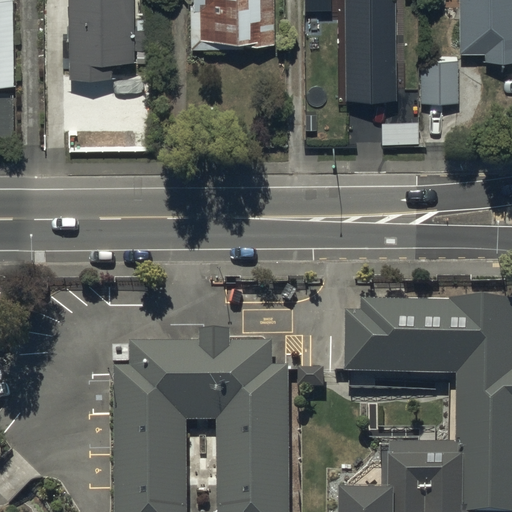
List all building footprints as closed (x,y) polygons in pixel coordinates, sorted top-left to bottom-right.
[(0,0),(0,84),(14,85),(13,0),(0,0)] [(133,60),(133,49),(150,49),(150,17),(136,17),(136,29),(133,29),(132,0),(67,0),(69,76),(113,75),(112,61),(133,60)] [(191,0),(192,3),(187,3),(188,48),(272,46),(271,0),(191,0)] [(341,0),(345,96),(393,95),(389,0),(341,0)] [(511,0),(458,0),(460,51),(482,50),(482,59),(511,58),(511,0)] [(454,61),(419,60),(419,100),(453,100),(454,61)] [(9,94),(0,94),(0,134),(10,134),(9,94)] [(342,102),(312,102),(313,123),(342,123),(342,102)] [(511,511),(511,308),(367,308),(367,320),(351,320),(351,380),(467,381),(466,458),(395,457),(395,508),(345,507),(344,511),(511,511)] [(0,511),(295,511),(297,367),(282,367),(282,345),(239,345),(239,332),(207,332),(207,345),(137,344),(136,367),(120,367),(118,511),(2,511),(2,508),(0,508),(0,511)] [(305,392),(321,392),(321,374),(305,374),(305,392)]
